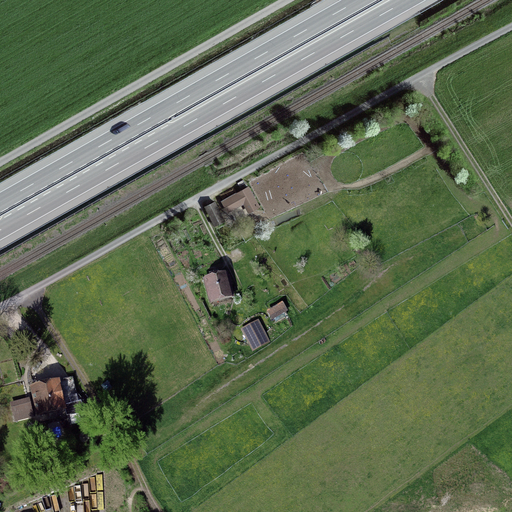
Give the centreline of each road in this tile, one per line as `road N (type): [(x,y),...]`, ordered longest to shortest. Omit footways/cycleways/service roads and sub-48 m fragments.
road 1 (unclassified): [(0,311),(511,33)]
road 2 (motorway): [(0,230),(407,0)]
road 3 (motorway): [(358,0),(0,202)]
road 4 (unclassified): [(0,163),(286,0)]
road 5 (track): [(31,293),(157,511)]
road 6 (track): [(420,80),(511,223)]
